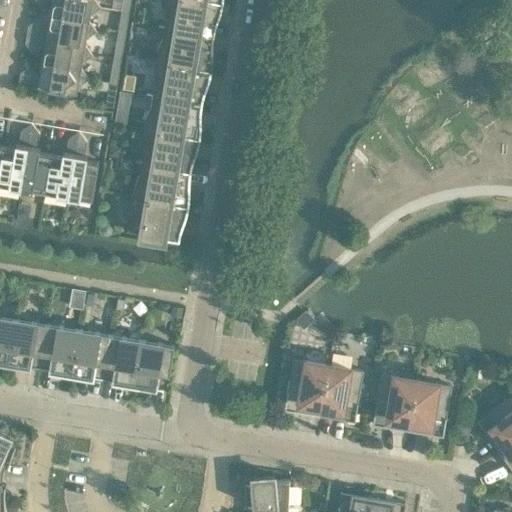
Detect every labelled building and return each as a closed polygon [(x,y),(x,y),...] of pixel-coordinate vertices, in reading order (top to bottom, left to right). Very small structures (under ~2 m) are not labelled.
[(96,0),(52,0),(50,13),(89,19),(90,13),(101,6),(96,0)] [(123,0),(121,9),(129,11),(131,0),(123,0)] [(219,0),(165,0),(166,2),(166,12),(164,25),(208,32),(210,21),(215,22),(216,12),(218,12),(219,0)] [(121,9),(117,33),(125,34),(129,11),(121,9)] [(89,19),(50,13),(46,36),(85,43),(86,37),(97,30),(89,19)] [(164,25),(162,38),(160,41),(156,55),(155,58),(208,67),(210,55),(209,55),(211,45),(206,44),(208,32),(164,25)] [(121,58),(122,53),(125,34),(117,33),(114,57),(121,58)] [(85,43),(46,36),(42,60),(81,67),(82,60),(93,53),(85,43)] [(114,57),(110,80),(117,82),(121,58),(114,57)] [(208,67),(155,58),(154,69),(155,80),(153,93),(197,100),(199,89),(203,90),(205,80),(206,80),(208,67)] [(81,67),(42,60),(38,84),(56,88),(64,94),(70,90),(77,91),(78,84),(89,77),(81,67)] [(113,106),(117,87),(117,82),(110,80),(106,104),(113,106)] [(153,93),(151,106),(149,109),(144,123),(144,126),(197,135),(199,123),(198,123),(200,112),(195,112),(197,100),(153,93)] [(18,147),(4,145),(0,166),(0,183),(21,187),(32,121),(21,129),(18,147)] [(40,132),(32,121),(21,187),(45,191),(51,153),(37,150),(40,132)] [(197,135),(144,126),(143,137),(144,148),(141,161),(185,168),(187,157),(192,158),(194,147),(195,148),(197,135)] [(65,155),(51,153),(45,191),(68,195),(79,129),(68,137),(65,155)] [(87,140),(79,129),(68,195),(93,199),(99,161),(84,158),(87,140)] [(141,161),(139,173),(138,177),(133,190),(132,194),(185,203),(188,191),(186,190),(188,180),(183,179),(185,168),(141,161)] [(185,203),(132,194),(131,205),(132,216),(130,229),(174,237),(176,225),(180,225),(182,215),(183,216),(185,203)] [(0,314),(0,359),(9,361),(16,317),(0,314)] [(16,317),(9,361),(40,367),(48,322),(16,317)] [(48,322),(40,367),(72,372),(79,328),(48,322)] [(79,328),(72,372),(103,377),(111,333),(79,328)] [(111,333),(103,377),(135,383),(142,338),(111,333)] [(142,338),(135,383),(167,388),(175,344),(142,338)] [(320,414),(328,363),(293,357),(284,408),(320,414)] [(328,363),(320,414),(355,420),(364,369),(328,363)] [(408,429),(416,378),(381,372),(372,423),(408,429)] [(416,378),(408,429),(443,435),(452,384),(416,378)] [(498,448),(511,437),(511,393),(477,419),(498,448)] [(0,471),(3,472),(3,471),(6,462),(9,463),(10,459),(16,443),(8,440),(10,435),(0,430),(0,471)] [(511,437),(498,448),(511,467),(511,437)] [(247,511),(288,511),(290,478),(275,479),(274,474),(244,476),(245,482),(245,492),(245,502),(248,502),(247,511)] [(370,511),(373,496),(341,491),(337,511),(330,511),(326,511),(325,511),(370,511)] [(373,496),(370,511),(403,511),(406,501),(373,496)]
